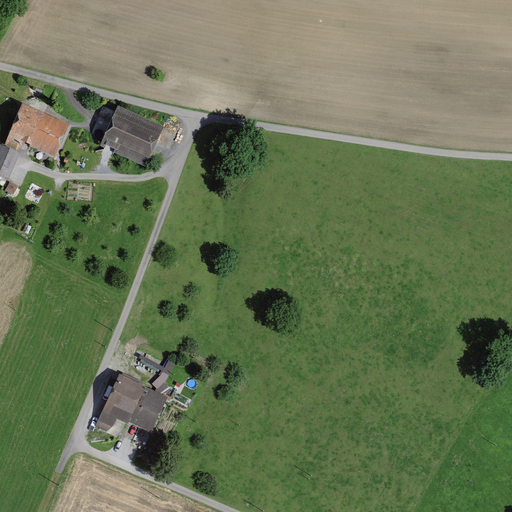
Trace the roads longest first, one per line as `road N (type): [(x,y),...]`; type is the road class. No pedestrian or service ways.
road 1 (track): [(511,153),(198,116),(71,442),(232,511)]
road 2 (residential): [(0,64),(198,116)]
road 3 (track): [(181,163),(134,177),(62,176),(26,162)]
